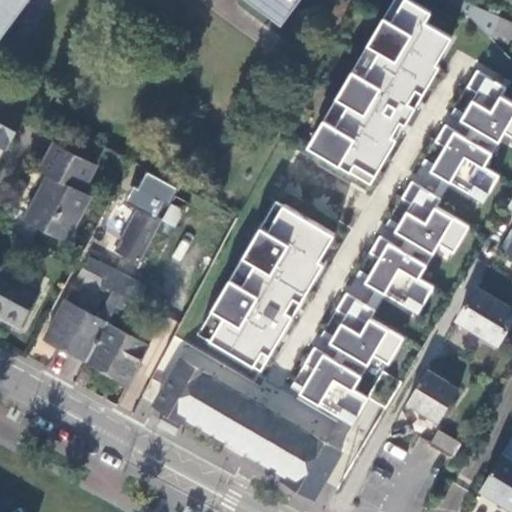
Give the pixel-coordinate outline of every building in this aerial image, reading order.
[(0,0),(0,29),(21,0),(0,0)] [(263,0),(286,17),(298,0),(263,0)] [(385,17),(308,147),(351,172),(356,164),(376,176),(398,139),(392,136),(401,119),(407,123),(440,67),(436,65),(452,38),(426,22),(432,12),(410,0),(404,0),(392,21),(385,17)] [(464,3),(461,8),(490,38),(498,20),(464,3)] [(511,32),(511,26),(498,20),(490,38),(507,45),(511,32)] [(477,93),(461,120),(500,142),(505,133),(511,136),(511,101),(502,96),(507,88),(477,71),(467,88),(477,93)] [(6,118),(20,129),(30,108),(16,100),(6,118)] [(493,153),(445,125),(436,142),(445,148),(431,171),(485,202),(500,176),(485,167),(493,153)] [(27,220),(67,242),(91,197),(81,191),(96,164),(57,143),(42,170),(51,175),(27,220)] [(182,188),(149,170),(131,204),(140,209),(117,250),(141,263),(162,223),(174,200),(182,188)] [(411,205),(396,231),(434,254),(439,244),(454,253),(470,227),(437,207),(441,199),(412,182),(402,199),(411,205)] [(174,200),(162,223),(173,228),(185,206),(174,200)] [(342,236),(279,200),(202,337),(265,373),(342,236)] [(511,202),(509,207),(511,208),(511,231),(501,250),(511,255),(511,202)] [(428,265),(380,237),(370,254),(379,259),(366,282),(419,313),(434,287),(419,278),(428,265)] [(113,291),(108,301),(117,306),(132,279),(89,256),(83,267),(82,266),(75,280),(97,292),(101,284),(113,291)] [(142,261),(132,279),(117,306),(111,318),(123,317),(151,266),(142,261)] [(0,316),(20,327),(40,291),(6,272),(7,270),(0,266),(0,316)] [(511,322),(511,311),(477,291),(457,322),(498,346),(511,322)] [(347,314),(331,341),(370,363),(375,354),(390,363),(405,336),(372,317),(377,309),(347,292),(337,309),(347,314)] [(77,306),(64,299),(43,339),(86,362),(107,325),(111,318),(117,306),(108,301),(99,318),(91,314),(94,309),(80,301),(77,306)] [(107,325),(86,362),(128,386),(144,358),(140,356),(148,341),(136,334),(133,339),(107,325)] [(363,374),(315,346),(305,363),(315,369),(301,392),(355,423),(370,397),(355,388),(363,374)] [(341,454),(181,361),(156,404),(188,423),(190,419),(287,475),(284,479),(314,497),(341,454)] [(460,390),(429,371),(407,406),(439,424),(460,390)] [(454,457),(462,445),(440,433),(433,444),(453,457),(454,457)] [(511,440),(481,492),(511,510),(511,440)]
